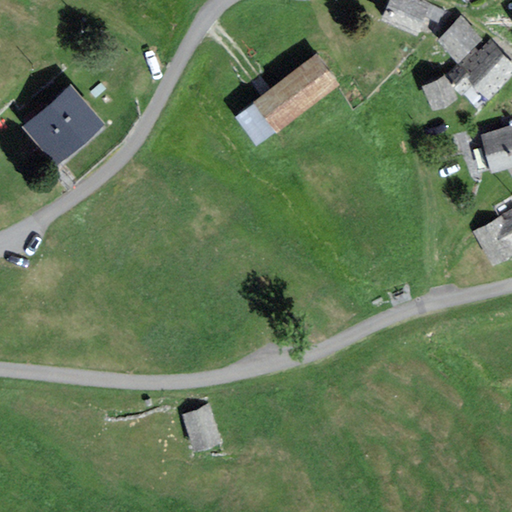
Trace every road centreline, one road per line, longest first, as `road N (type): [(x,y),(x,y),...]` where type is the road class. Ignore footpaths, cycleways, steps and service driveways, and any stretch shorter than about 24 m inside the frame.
road 1 (unclassified): [(511,284),(411,309),(302,356),(203,379),(129,382),(0,370)]
road 2 (unclassified): [(0,239),(118,160),(205,16),(223,0)]
